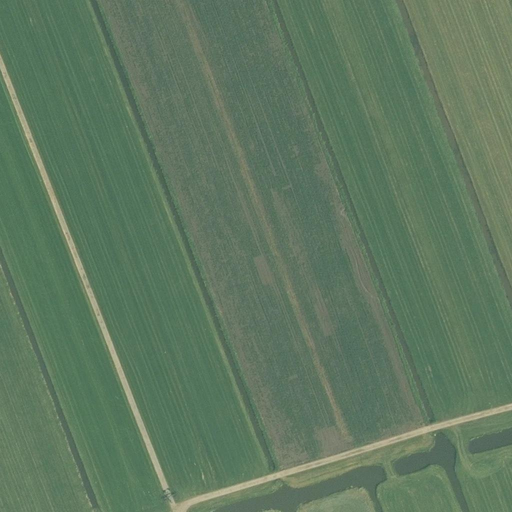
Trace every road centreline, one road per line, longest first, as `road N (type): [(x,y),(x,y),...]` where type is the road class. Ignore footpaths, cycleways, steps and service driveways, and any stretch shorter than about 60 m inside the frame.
road 1 (track): [(174,510),(0,57)]
road 2 (track): [(175,511),(511,406)]
